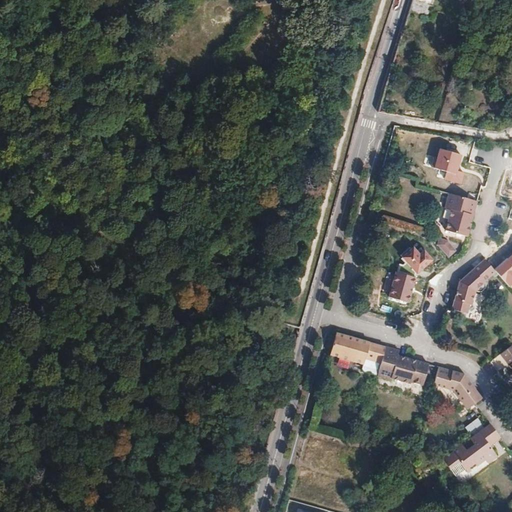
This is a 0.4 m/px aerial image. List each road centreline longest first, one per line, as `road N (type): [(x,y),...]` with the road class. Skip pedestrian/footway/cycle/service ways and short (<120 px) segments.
road 1 (residential): [(423,354),(443,285),(477,252),(502,160),(476,155)]
road 2 (residential): [(370,117),(314,318)]
road 3 (residential): [(314,318),(261,511)]
road 4 (residential): [(370,117),(501,139),(511,134)]
road 5 (residential): [(405,0),(370,117)]
